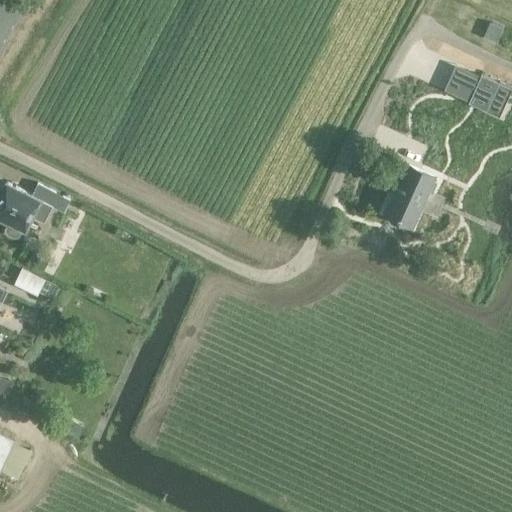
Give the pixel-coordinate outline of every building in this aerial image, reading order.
[(443,90),(508,114),(511,101),(511,83),(453,61),(443,90)] [(385,212),(414,224),(437,174),(407,162),(385,212)] [(4,228),(5,231),(7,233),(10,235),(13,236),(16,236),(18,235),(23,226),(24,227),(30,215),(43,221),(52,204),(63,210),(69,197),(37,182),(31,193),(6,181),(0,194),(0,215),(8,219),(4,228)] [(13,284),(36,295),(43,280),(20,269),(13,284)] [(0,469),(17,477),(30,448),(13,440),(16,436),(0,428),(0,469)]
